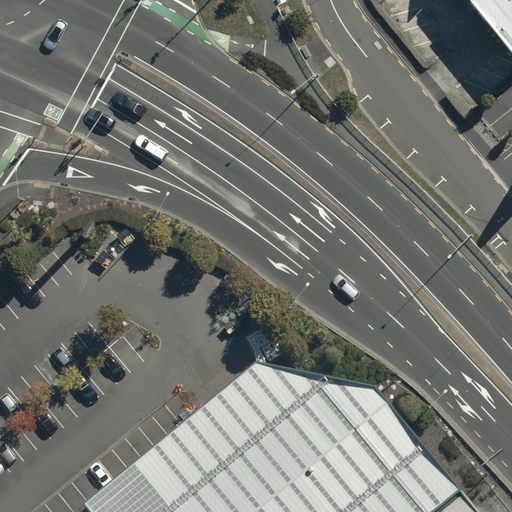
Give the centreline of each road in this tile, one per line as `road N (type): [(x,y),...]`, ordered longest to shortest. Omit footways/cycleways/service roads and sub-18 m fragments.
road 1 (primary): [(192,63),(314,150),(439,264),(511,346)]
road 2 (primary): [(373,294),(215,169),(32,66)]
road 3 (primary): [(373,294),(293,277),(193,205),(157,190),(42,165),(0,172)]
road 4 (unclassified): [(511,230),(330,0)]
road 5 (primary): [(511,439),(373,294)]
road 6 (primary): [(68,0),(192,63)]
